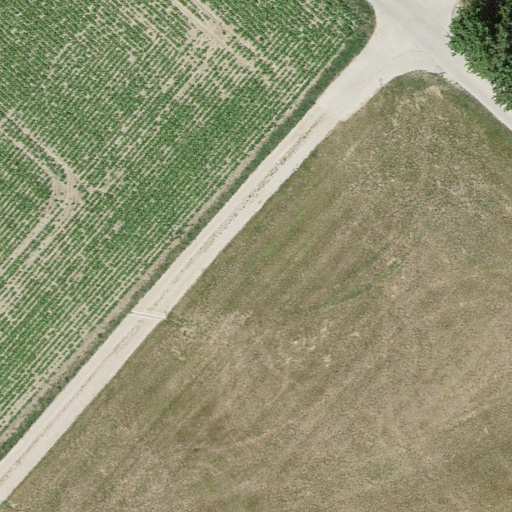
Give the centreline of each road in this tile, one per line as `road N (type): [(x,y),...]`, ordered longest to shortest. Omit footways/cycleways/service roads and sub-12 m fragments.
road 1 (track): [(433,0),(0,484)]
road 2 (track): [(389,0),(511,110)]
